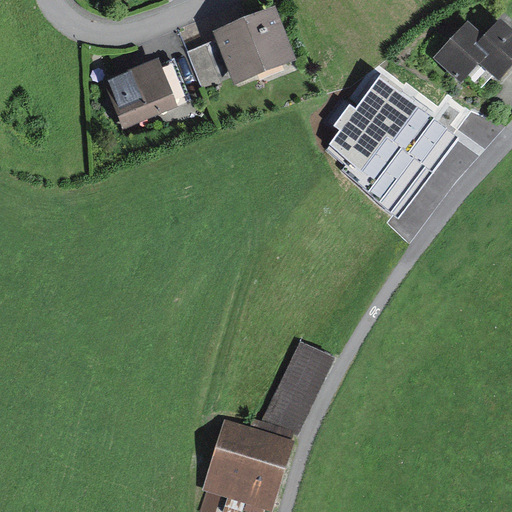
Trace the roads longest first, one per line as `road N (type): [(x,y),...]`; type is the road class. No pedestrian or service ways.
road 1 (residential): [(511,135),(419,246),(353,345),(314,426),(286,511)]
road 2 (residential): [(215,0),(115,35),(66,20),(52,0)]
